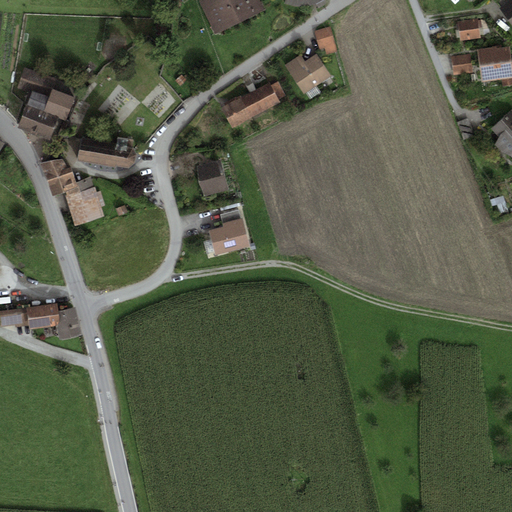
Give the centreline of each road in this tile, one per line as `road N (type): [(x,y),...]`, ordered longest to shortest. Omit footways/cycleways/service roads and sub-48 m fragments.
road 1 (residential): [(82,306),(138,290),(167,267),(176,240),(162,146),(194,105),(346,0)]
road 2 (track): [(161,276),(284,264),(382,306),(511,326)]
road 3 (tertiary): [(130,511),(82,306)]
road 4 (tertiary): [(82,306),(34,164),(0,118)]
